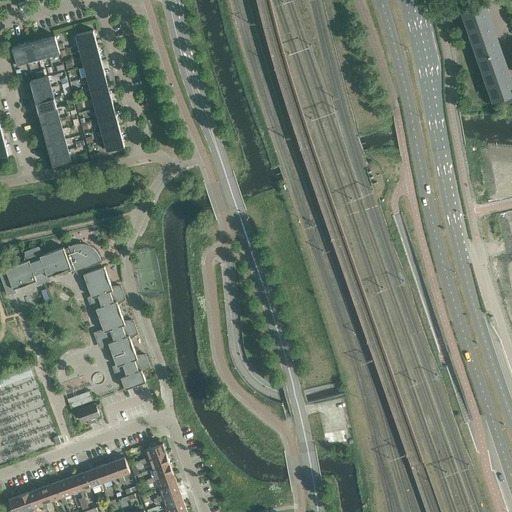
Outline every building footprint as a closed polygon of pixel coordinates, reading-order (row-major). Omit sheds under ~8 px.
[(485,2),(462,10),(494,100),(506,96),(508,101),(511,99),(511,89),(484,9),(487,8),(485,2)] [(76,34),(79,45),(97,41),(94,30),(76,34)] [(56,35),(45,38),(49,56),(60,53),(56,35)] [(45,38),(34,41),(39,59),(49,56),(45,38)] [(34,41),(24,44),(28,62),(39,59),(34,41)] [(79,45),(82,56),(100,51),(97,41),(79,45)] [(28,62),(24,44),(13,47),(17,65),(28,62)] [(82,56),(85,66),(103,61),(100,51),(82,56)] [(85,66),(88,77),(105,72),(103,61),(85,66)] [(67,71),(51,75),(52,79),(56,79),(60,94),(72,90),(67,71)] [(88,77),(90,87),(108,83),(105,72),(88,77)] [(31,80),(34,91),(52,87),(49,76),(31,80)] [(90,87),(93,98),(111,93),(108,83),(90,87)] [(34,91),(37,102),(54,97),(52,87),(34,91)] [(93,98),(96,108),(114,103),(111,93),(93,98)] [(37,102),(39,112),(57,107),(54,97),(37,102)] [(96,108),(99,119),(117,114),(114,103),(96,108)] [(39,112),(42,123),(60,118),(57,107),(39,112)] [(99,119),(102,129),(119,124),(117,114),(99,119)] [(42,123),(45,133),(63,128),(60,118),(42,123)] [(102,129),(104,140),(122,135),(119,124),(102,129)] [(45,133),(48,143),(66,139),(63,128),(45,133)] [(122,135),(104,140),(107,151),(125,146),(122,135)] [(48,143),(51,154),(68,149),(66,139),(48,143)] [(6,143),(0,145),(0,156),(9,154),(6,143)] [(68,149),(51,154),(54,165),(71,160),(68,149)] [(13,293),(15,289),(14,288),(36,280),(37,281),(40,283),(48,280),(49,277),(49,276),(71,268),(71,269),(83,275),(84,274),(92,296),(91,296),(89,300),(92,307),(96,309),(97,309),(104,329),(97,331),(96,335),(99,345),(103,347),(110,344),(117,365),(116,365),(114,369),(117,376),(121,378),(122,377),(126,389),(146,381),(142,370),(151,367),(146,354),(138,357),(130,336),(138,333),(133,320),(125,323),(118,301),(126,298),(121,285),(113,288),(105,266),(102,267),(100,262),(103,261),(103,260),(101,261),(99,255),(95,249),(89,246),(83,244),(76,244),(70,246),(70,245),(69,245),(70,248),(65,249),(64,247),(42,255),(39,247),(26,251),(29,259),(7,267),(4,259),(0,260),(0,273),(8,295),(13,293)] [(73,407),(95,399),(91,389),(69,397),(73,407)] [(88,419),(90,424),(97,421),(95,417),(100,415),(98,408),(101,407),(100,403),(96,405),(96,403),(79,409),(83,421),(88,419)] [(329,444),(347,442),(346,429),(327,432),(329,444)] [(149,459),(167,453),(163,443),(145,449),(148,457),(149,459)] [(152,469),(170,462),(167,453),(149,459),(148,457),(144,459),(146,463),(150,462),(152,469)] [(125,457),(115,460),(121,475),(118,476),(120,480),(124,478),(123,474),(131,472),(125,457)] [(115,460),(106,464),(111,479),(118,476),(121,475),(115,460)] [(156,479),(174,472),(170,462),(152,469),(155,476),(156,479)] [(106,464),(96,467),(102,482),(99,483),(100,486),(101,487),(105,485),(104,481),(111,479),(106,464)] [(86,471),(92,486),(93,488),(100,486),(99,483),(102,482),(96,467),(86,471)] [(86,471),(77,474),(82,489),(80,490),(82,494),(86,492),(84,488),(92,486),(86,471)] [(159,488),(177,482),(174,472),(156,479),(155,476),(151,478),(153,482),(157,481),(159,488)] [(77,474),(67,477),(73,493),(80,490),(82,489),(77,474)] [(67,477),(57,481),(63,496),(61,497),(62,501),(67,499),(65,495),(73,493),(67,477)] [(57,481),(48,484),(53,500),(61,497),(63,496),(57,481)] [(163,498),(181,491),(177,482),(159,488),(162,496),(163,498)] [(48,484),(38,488),(44,503),(42,504),(43,508),(47,506),(46,502),(53,500),(48,484)] [(38,488),(29,491),(34,506),(42,504),(44,503),(38,488)] [(29,491),(19,495),(25,510),(22,511),(30,511),(35,510),(34,506),(29,491)] [(166,507),(184,501),(181,491),(163,498),(162,496),(158,497),(160,501),(164,500),(166,507)] [(25,510),(19,495),(9,498),(13,511),(22,511),(25,510)] [(183,511),(187,510),(184,501),(166,507),(167,511),(183,511)]
